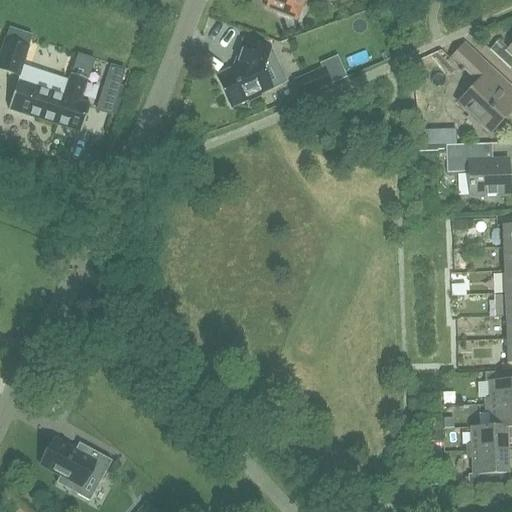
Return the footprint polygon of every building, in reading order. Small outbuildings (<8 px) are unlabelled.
[(265,7),(297,20),(304,0),(263,0),(267,2),(265,7)] [(28,47),(5,39),(0,53),(0,70),(19,77),(28,47)] [(511,45),(508,50),(498,40),(489,50),(510,69),(511,66),(511,45)] [(272,88),(261,66),(265,64),(270,50),(243,41),(233,69),(217,77),(232,107),(248,99),(252,101),(258,98),(259,94),(272,88)] [(511,93),(511,87),(486,63),(464,43),(445,61),(459,74),(464,69),(478,82),(459,103),(490,132),(511,108),(511,103),(507,99),(511,93)] [(93,59),(77,54),(71,74),(87,79),(93,59)] [(96,111),(110,116),(126,69),(111,65),(96,111)] [(300,99),(332,86),(324,67),(292,81),(300,99)] [(63,96),(53,93),(17,81),(8,110),(79,133),(88,104),(79,101),(86,79),(70,74),(63,96)] [(495,153),(511,152),(511,140),(494,142),(495,153)] [(492,160),(491,145),(445,146),(446,173),(468,172),(469,197),(509,196),(508,160),(492,160)] [(503,249),(511,249),(511,225),(502,226),(503,249)] [(504,272),(511,271),(511,249),(503,249),(504,272)] [(474,293),(474,277),(458,277),(457,293),(474,293)] [(485,406),(511,404),(511,381),(496,382),(496,373),(484,373),(484,383),(489,383),(490,399),(485,399),(485,406)] [(506,428),(511,428),(511,404),(485,406),(486,412),(490,412),(491,427),(491,428),(506,428)] [(507,450),(506,428),(491,428),(491,427),(471,428),(471,445),(467,446),(467,452),(507,450)] [(424,432),(425,447),(436,446),(435,431),(424,432)] [(76,485),(72,492),(89,502),(111,462),(87,448),(83,455),(75,451),(55,440),(41,466),(60,476),(76,485)] [(507,450),(467,452),(467,458),(472,458),(473,475),(468,475),(468,487),(498,486),(497,474),(508,474),(507,450)]
